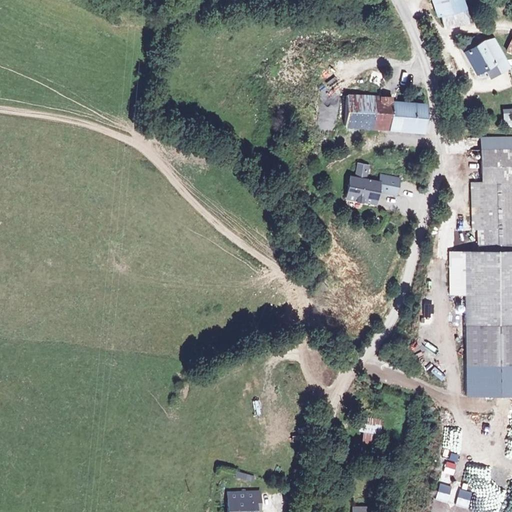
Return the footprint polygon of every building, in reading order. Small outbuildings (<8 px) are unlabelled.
[(439,11),(444,33),(469,27),(461,0),(431,0),(435,11),(439,11)] [(479,42),(463,50),(472,68),(478,66),(484,75),(503,65),(491,40),(479,42)] [(350,95),(347,125),(426,133),(429,107),(399,103),(400,96),(378,96),(350,95)] [(511,107),(502,108),(503,126),(511,125),(511,107)] [(511,139),(480,139),(480,154),(511,154),(511,139)] [(511,154),(480,154),(480,182),(469,184),(470,229),(477,230),(476,252),(449,252),(449,296),(465,296),(468,396),(511,397),(511,247),(509,247),(511,188),(511,187),(511,154)] [(359,164),(356,179),(368,181),(371,167),(359,164)] [(356,179),(351,178),(347,198),(374,204),(376,192),(379,193),(379,192),(398,196),(401,180),(382,176),(381,184),(368,181),(356,179)] [(425,304),(423,320),(430,320),(432,304),(425,304)] [(380,449),(381,418),(361,418),(360,448),(380,449)] [(237,471),(235,477),(252,482),(254,476),(237,471)] [(261,493),(229,494),(229,511),(257,511),(257,504),(262,504),(261,493)]
